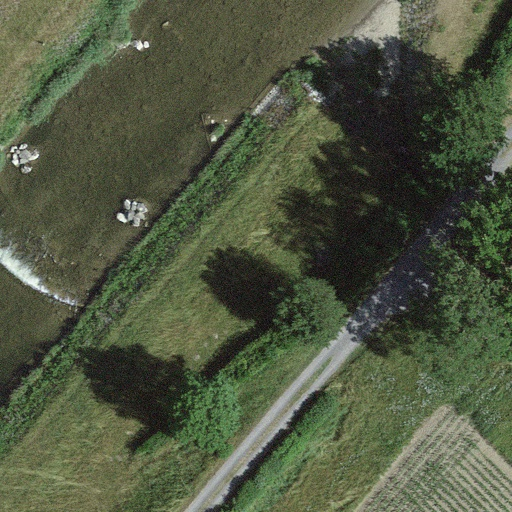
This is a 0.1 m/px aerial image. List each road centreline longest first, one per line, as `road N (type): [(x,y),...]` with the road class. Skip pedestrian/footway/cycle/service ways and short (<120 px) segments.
road 1 (track): [(511,149),(199,511)]
road 2 (track): [(413,264),(511,353)]
